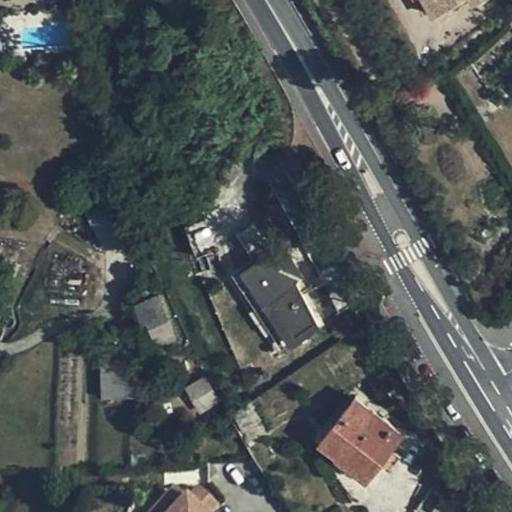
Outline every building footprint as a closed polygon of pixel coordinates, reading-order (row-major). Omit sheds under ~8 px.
[(427,0),(436,15),(446,8),(441,0),(427,0)] [(441,0),(446,8),(460,0),(471,0),(475,5),(482,0),(441,0)] [(252,152),(270,146),(258,125),(241,132),(252,152)] [(299,276),(279,264),(253,224),(239,233),(254,259),(235,272),(258,309),(271,301),(294,338),(318,323),(295,280),(299,276)] [(292,256),(279,264),(299,276),(303,273),(292,256)] [(356,301),(340,273),(325,282),(339,310),(356,301)] [(282,346),(294,338),(271,301),(258,309),(282,346)] [(162,304),(137,314),(154,359),(181,349),(162,304)] [(138,400),(137,353),(100,353),(101,399),(138,400)] [(202,376),(184,389),(200,413),(218,400),(202,376)] [(377,450),(385,456),(402,434),(354,397),(321,441),(337,454),(336,457),(358,474),(377,450)] [(226,416),(243,441),(266,430),(251,400),(226,416)] [(366,480),(385,456),(377,450),(358,474),(366,480)] [(191,506),(189,504),(179,511),(217,511),(205,496),(191,506)]
